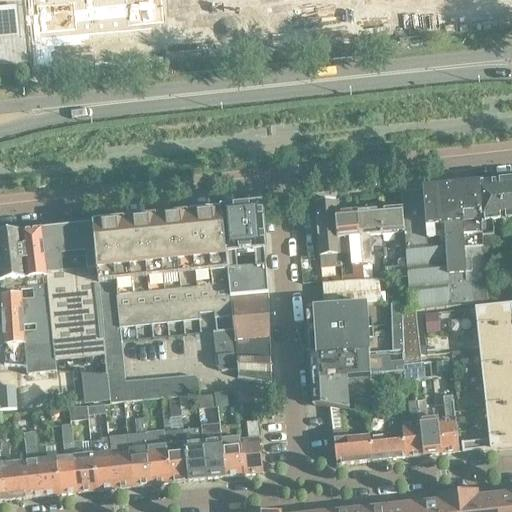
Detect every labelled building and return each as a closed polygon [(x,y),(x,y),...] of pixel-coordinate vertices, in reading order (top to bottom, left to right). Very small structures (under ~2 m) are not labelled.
[(0,0),(0,75),(30,73),(30,63),(29,47),(24,0),(0,0)] [(54,0),(57,30),(436,0),(54,0)] [(511,181),(499,183),(503,222),(504,237),(511,236),(511,181)] [(499,183),(480,185),(480,224),(481,224),(482,239),(494,238),(492,223),(503,222),(499,183)] [(480,185),(442,189),(444,226),(447,275),(465,274),(466,283),(472,282),(474,306),(486,304),(484,282),(480,224),(480,185)] [(423,191),(423,195),(425,227),(444,226),(442,189),(423,191)] [(402,209),(404,235),(410,311),(410,313),(415,312),(474,306),(472,283),(466,283),(465,274),(447,276),(444,226),(425,227),(423,195),(401,197),(402,209)] [(335,200),(315,203),(321,269),(341,268),(340,255),(339,240),(339,238),(337,215),(335,200)] [(384,211),(380,211),(382,237),(398,236),(399,248),(405,248),(404,235),(402,209),(396,210),(393,206),(386,207),(384,211)] [(364,213),(358,213),(361,264),(372,264),(370,238),(382,237),(380,211),(377,211),(374,208),(367,208),(364,213)] [(260,209),(241,211),(246,257),(255,256),(256,269),(266,269),(264,252),(260,211),(260,209)] [(339,214),(337,215),(339,238),(339,240),(348,239),(350,269),(352,269),(361,268),(361,264),(358,213),(351,214),(349,210),(342,210),(339,214)] [(240,211),(222,213),(226,256),(228,271),(238,271),(237,258),(246,257),(241,211),(240,211)] [(222,213),(93,226),(97,271),(99,285),(104,357),(110,406),(199,397),(198,381),(194,377),(125,383),(121,343),(213,334),(217,368),(221,372),(236,370),(234,332),(230,298),(226,272),(227,272),(226,256),(222,213)] [(93,226),(42,231),(44,257),(46,277),(55,361),(104,357),(97,271),(93,226)] [(42,231),(22,234),(27,280),(46,277),(44,257),(42,231)] [(22,234),(0,235),(0,282),(27,280),(22,234)] [(372,267),(363,268),(363,272),(364,282),(373,281),(372,267)] [(361,268),(352,269),(352,272),(353,276),(353,282),(364,282),(363,272),(363,268),(361,268)] [(238,271),(228,271),(228,276),(230,298),(249,296),(267,294),(266,269),(256,269),(247,270),(238,271)] [(27,280),(0,282),(0,301),(3,347),(4,366),(15,367),(26,368),(26,375),(36,374),(43,373),(56,372),(55,361),(46,277),(27,280)] [(326,283),(321,283),(322,296),(324,295),(325,309),(348,307),(366,306),(381,304),(379,280),(373,281),(364,282),(353,282),(326,285),(326,283)] [(264,295),(230,298),(234,332),(234,336),(269,335),(268,300),(268,296),(264,295)] [(304,310),(308,310),(325,309),(324,295),(322,296),(303,297),(304,310)] [(511,312),(511,306),(475,309),(477,329),(511,326),(511,312)] [(362,307),(325,309),(308,310),(309,335),(364,331),(362,307)] [(402,312),(403,352),(403,366),(421,364),(415,312),(410,313),(410,311),(402,312)] [(439,332),(437,316),(426,317),(428,333),(439,332)] [(511,326),(477,329),(480,350),(511,346),(511,326)] [(401,329),(391,329),(391,337),(401,337),(401,329)] [(364,331),(309,335),(311,358),(351,356),(351,355),(365,354),(364,331)] [(269,335),(234,336),(236,358),(271,358),(270,335),(269,335)] [(511,346),(480,350),(482,370),(511,366),(511,346)] [(431,347),(423,349),(424,357),(432,356),(431,347)] [(402,352),(351,356),(311,358),(312,382),(347,380),(403,376),(402,352)] [(271,358),(236,358),(237,370),(238,370),(238,378),(270,384),(271,358)] [(445,364),(434,365),(435,375),(447,373),(445,364)] [(511,366),(482,370),(484,390),(511,387),(511,366)] [(429,368),(407,369),(408,380),(430,378),(429,368)] [(106,378),(80,376),(82,391),(107,388),(106,378)] [(347,380),(312,382),(314,406),(331,409),(349,413),(355,412),(355,404),(349,404),(347,380)] [(15,387),(0,388),(0,409),(0,413),(16,411),(15,387)] [(511,387),(484,390),(486,410),(511,407),(511,387)] [(253,399),(234,395),(235,405),(253,403),(253,399)] [(223,396),(215,397),(216,410),(224,409),(223,396)] [(445,419),(437,420),(441,455),(458,453),(455,418),(452,397),(447,397),(442,398),(444,405),(445,419)] [(172,420),(181,419),(180,401),(170,402),(172,420)] [(417,403),(420,422),(424,457),(441,455),(437,420),(429,421),(427,402),(417,403)] [(410,423),(401,424),(403,434),(404,442),(406,459),(424,457),(420,422),(417,403),(408,404),(410,423)] [(402,411),(383,407),(383,419),(401,423),(402,411)] [(511,407),(486,410),(488,430),(511,427),(511,407)] [(89,421),(87,408),(69,409),(71,423),(89,421)] [(105,408),(89,409),(90,418),(105,416),(105,408)] [(212,443),(203,444),(207,481),(225,479),(221,442),(218,413),(211,414),(213,430),(210,430),(212,443)] [(218,413),(221,442),(225,479),(244,477),(240,441),(230,441),(229,427),(226,427),(225,413),(218,413)] [(54,446),(59,496),(78,494),(74,457),(71,429),(70,423),(60,424),(63,446),(54,446)] [(248,440),(240,441),(244,477),(263,475),(258,439),(257,423),(247,423),(248,440)] [(490,441),(462,444),(463,453),(511,447),(511,427),(488,430),(490,441)] [(71,429),(74,457),(78,494),(97,492),(93,455),(91,443),(82,444),(80,444),(78,428),(71,429)] [(175,447),(166,447),(170,484),(188,483),(184,446),(183,434),(183,432),(173,433),(175,447)] [(183,434),(184,446),(188,483),(207,481),(203,444),(196,445),(194,432),(183,434)] [(165,433),(146,434),(148,449),(152,486),(170,484),(166,447),(165,433)] [(334,435),(336,449),(337,467),(371,463),(368,437),(348,439),(347,433),(334,435)] [(20,463),(19,463),(23,500),(41,498),(35,448),(34,434),(27,435),(28,449),(27,450),(27,462),(20,462),(20,463)] [(403,434),(368,437),(371,463),(406,459),(404,442),(403,434)] [(138,450),(129,451),(133,488),(152,486),(148,449),(146,436),(136,436),(138,450)] [(109,441),(111,453),(115,490),(133,488),(129,451),(121,452),(119,440),(109,441)] [(91,443),(93,455),(97,492),(115,490),(111,453),(109,441),(99,442),(99,443),(91,443)] [(0,446),(0,458),(1,465),(5,502),(23,500),(19,463),(11,464),(9,446),(0,446)] [(35,448),(41,498),(59,496),(54,446),(35,448)] [(478,492),(457,494),(459,511),(479,511),(477,497),(478,492)] [(511,511),(511,493),(496,495),(498,511),(511,511)] [(438,496),(439,501),(439,511),(459,511),(457,494),(438,496)] [(498,511),(496,495),(477,497),(479,511),(498,511)] [(422,503),(422,511),(439,511),(439,501),(422,503)] [(422,511),(422,503),(404,505),(404,511),(422,511)]
